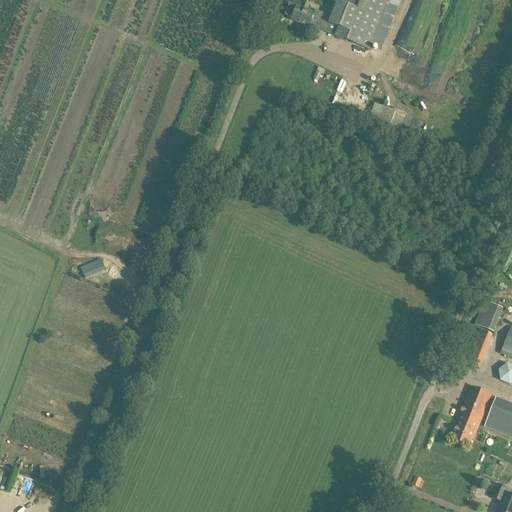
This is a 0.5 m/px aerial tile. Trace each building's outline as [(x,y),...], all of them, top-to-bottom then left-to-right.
[(290,4),(285,16),(292,19),(291,21),(310,29),(311,27),(324,32),(335,37),(371,52),(379,32),(391,0),(335,0),(330,16),(316,11),(315,13),(297,6),(297,7),(290,4)] [(317,72),(313,79),(318,82),(322,74),(317,72)] [(329,91),(332,83),(325,80),(322,88),(329,91)] [(405,138),(413,119),(385,108),(377,127),(405,138)] [(413,119),(406,138),(413,141),(420,122),(413,119)] [(85,278),(105,270),(101,260),(81,269),(85,278)] [(485,303),(475,326),(493,333),(503,311),(485,303)] [(511,327),(500,355),(511,359),(511,327)] [(478,373),(493,336),(479,330),(464,368),(478,373)] [(509,386),(511,383),(511,366),(507,364),(499,371),(500,382),(509,386)] [(474,442),(492,396),(471,387),(456,423),(458,423),(450,440),(469,448),(472,441),(474,442)] [(511,405),(496,399),(484,427),(511,438),(511,405)] [(422,480),(415,477),(411,485),(418,488),(422,480)] [(511,511),(511,497),(510,496),(511,492),(508,490),(498,486),(493,500),(503,504),(501,508),(500,508),(498,511),(511,511)]
